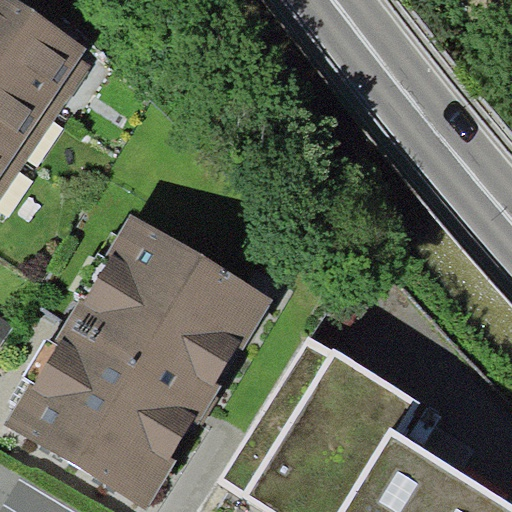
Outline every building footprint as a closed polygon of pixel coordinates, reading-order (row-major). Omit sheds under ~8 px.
[(15,0),(0,0),(0,85),(54,121),(91,66),(80,58),(87,47),(15,0)] [(0,155),(21,170),(54,121),(0,85),(0,155)] [(0,201),(21,170),(0,155),(0,201)] [(273,299),(131,214),(105,256),(110,259),(85,298),(82,296),(54,342),(58,345),(35,384),(30,381),(5,423),(148,509),(177,461),(171,458),(194,420),(199,423),(222,384),(217,381),(239,346),(243,348),(273,299)] [(82,296),(85,298),(110,259),(105,256),(99,252),(74,291),(82,296)] [(0,344),(13,325),(0,316),(0,344)] [(339,511),(392,428),(401,433),(421,401),(336,348),(334,351),(310,336),(217,482),(263,511),(339,511)] [(35,384),(58,345),(54,342),(47,338),(24,377),(30,381),(35,384)] [(511,511),(511,503),(401,433),(392,428),(339,511),(511,511)]
